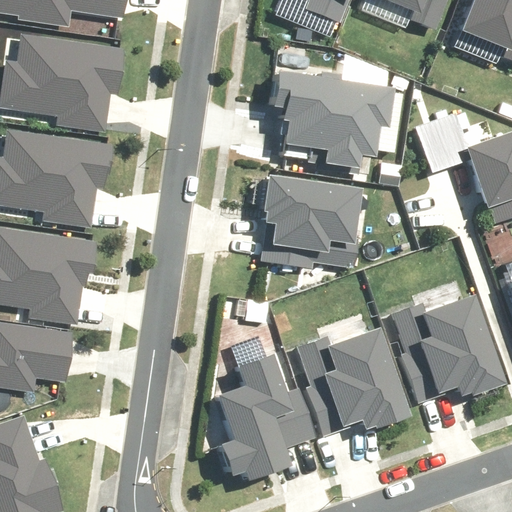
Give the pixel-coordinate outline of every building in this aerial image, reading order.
[(0,0),(0,9),(11,11),(10,18),(65,26),(68,3),(115,11),(116,0),(0,0)] [(299,0),(299,2),(334,17),(341,0),(299,0)] [(392,0),(404,5),(400,14),(427,26),(438,0),(392,0)] [(511,0),(466,0),(456,25),(498,43),(494,52),(511,60),(511,0)] [(0,57),(0,104),(52,112),(50,122),(98,129),(104,90),(112,91),(118,45),(14,30),(9,59),(0,57)] [(279,117),(274,151),(353,161),(355,149),(366,150),(370,121),(378,122),(383,87),(270,72),(266,102),(275,104),(273,117),(279,117)] [(453,108),(410,122),(424,166),(463,153),(478,201),(486,199),(492,218),(511,211),(511,128),(511,127),(464,142),(453,108)] [(0,200),(40,206),(39,216),(87,223),(92,184),(100,185),(107,139),(2,124),(0,138),(0,200)] [(264,218),(258,256),(308,263),(309,259),(351,265),(356,233),(347,232),(355,182),(258,168),(254,201),(259,202),(256,216),(264,218)] [(0,298),(28,303),(27,313),(74,320),(80,281),(88,282),(95,236),(0,222),(0,298)] [(511,274),(497,280),(511,323),(511,274)] [(379,311),(409,398),(449,384),(452,394),(496,379),(465,290),(420,305),(417,298),(379,311)] [(0,382),(27,387),(29,374),(64,379),(72,326),(0,315),(0,382)] [(287,341),(314,429),(354,416),(357,426),(402,412),(374,322),(328,336),(326,329),(287,341)] [(224,434),(204,440),(216,480),(233,474),(235,482),(288,466),(281,441),(310,433),(294,381),(277,386),(266,348),(232,359),(238,380),(210,388),(224,434)] [(40,448),(30,451),(16,411),(0,416),(0,511),(48,511),(61,508),(40,448)]
